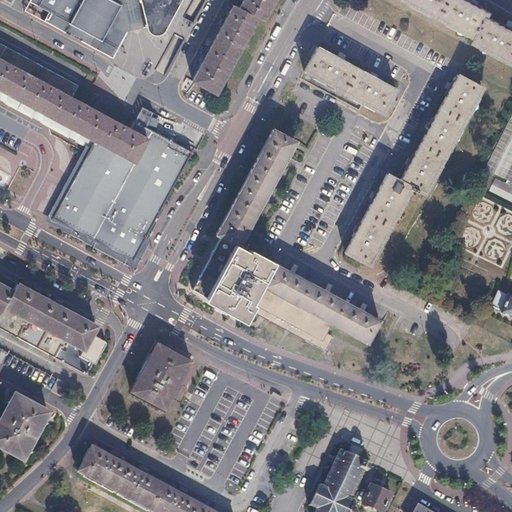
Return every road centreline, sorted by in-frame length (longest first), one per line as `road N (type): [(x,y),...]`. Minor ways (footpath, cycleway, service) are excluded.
road 1 (secondary): [(447,412),(286,361),(147,291)]
road 2 (unknown): [(212,491),(261,399),(258,389),(223,374),(170,467)]
road 3 (residential): [(307,6),(424,71),(389,136)]
road 4 (residential): [(352,120),(285,247),(321,266)]
road 5 (residential): [(0,12),(162,97)]
road 6 (secondary): [(139,312),(303,386)]
road 7 (residential): [(147,291),(231,136)]
road 8 (residential): [(82,417),(234,503)]
road 9 (secondary): [(147,291),(0,212)]
road 10 (residential): [(321,266),(461,340)]
road 11 (secondary): [(0,237),(139,312)]
road 12 (residential): [(231,136),(307,6)]
road 13 (residential): [(389,136),(321,266)]
road 14 (secondary): [(303,386),(407,422),(428,444)]
road 15 (residential): [(303,386),(234,503)]
road 16 (residential): [(0,507),(82,417)]
